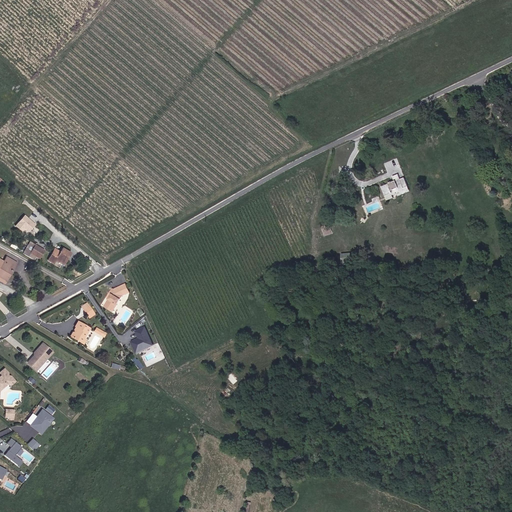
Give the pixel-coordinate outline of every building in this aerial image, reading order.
[(412,188),(408,178),(401,180),(399,173),(391,176),(393,180),(388,181),(388,183),(383,185),(387,196),(393,194),(394,197),(402,194),(400,188),(404,187),(406,190),(412,188)] [(36,225),(30,220),(29,221),(28,220),(29,219),(25,216),(16,227),(23,232),(26,228),(30,232),(36,225)] [(31,253),(34,247),(27,244),(23,254),(31,257),(32,254),(31,253)] [(36,247),(33,254),(40,258),(44,252),(36,247)] [(56,260),(62,264),(64,265),(68,259),(72,253),(63,247),(61,251),(56,247),(48,259),(54,263),(56,260)] [(7,258),(5,262),(2,261),(0,264),(0,280),(6,284),(9,280),(10,278),(14,272),(19,264),(7,258)] [(131,293),(128,286),(121,289),(118,292),(115,290),(112,295),(114,296),(107,308),(115,312),(124,296),(131,293)] [(87,301),(80,306),(89,318),(96,313),(87,301)] [(74,337),(82,343),(85,339),(92,329),(79,321),(76,325),(78,327),(81,329),(79,332),(78,331),(74,337)] [(96,326),(93,331),(104,337),(107,332),(96,326)] [(153,344),(145,326),(134,331),(137,338),(130,341),(135,352),(153,344)] [(78,327),(64,334),(74,337),(78,331),(79,332),(81,329),(78,327)] [(36,352),(36,357),(29,365),(37,372),(41,369),(41,365),(44,361),(46,362),(55,353),(45,344),(36,352)] [(0,394),(1,391),(8,385),(13,385),(16,382),(12,377),(9,377),(9,373),(5,369),(0,374),(0,376),(1,377),(0,378),(0,399),(0,394)] [(52,414),(55,408),(48,405),(45,410),(52,414)] [(11,415),(11,414),(11,410),(8,410),(7,414),(7,418),(11,418),(11,420),(15,420),(15,416),(11,415)] [(47,426),(44,423),(49,416),(42,410),(33,422),(35,423),(32,427),(41,434),(47,426)] [(47,426),(53,419),(49,416),(44,423),(47,426)] [(15,455),(22,446),(11,438),(7,443),(11,446),(5,454),(19,466),(23,461),(15,455)] [(38,444),(33,438),(27,444),(33,450),(38,444)]
